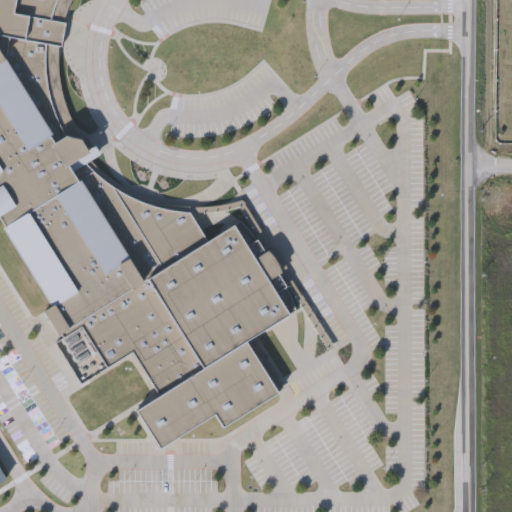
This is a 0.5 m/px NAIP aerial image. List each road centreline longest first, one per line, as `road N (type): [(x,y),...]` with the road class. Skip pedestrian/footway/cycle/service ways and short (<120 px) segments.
road 1 (tertiary): [(469,184),(469,511)]
road 2 (tertiary): [(469,0),(469,184)]
